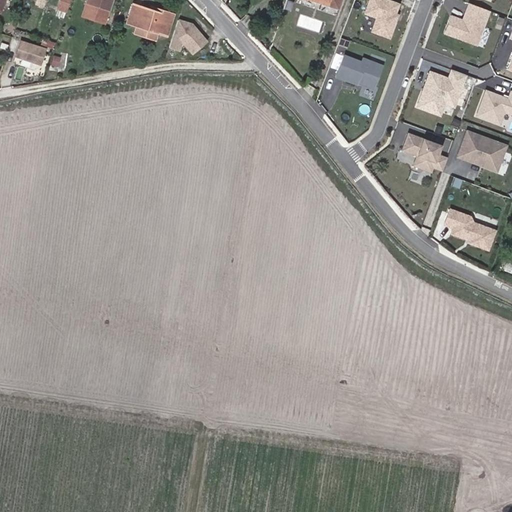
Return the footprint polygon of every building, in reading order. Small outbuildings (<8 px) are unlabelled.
[(69,0),(58,0),(55,9),(65,13),(69,0)] [(86,0),(86,3),(108,10),(111,0),(86,0)] [(339,0),(313,0),(337,8),(339,0)] [(395,17),(400,4),(389,0),(371,0),(367,12),(378,17),(373,31),(391,37),(398,18),(395,17)] [(82,15),(104,23),(108,10),(86,3),(82,15)] [(150,7),(149,10),(132,4),(126,23),(167,35),(173,14),(150,7)] [(171,44),(203,53),(209,31),(178,22),(171,44)] [(39,63),(43,49),(20,41),(15,55),(39,63)] [(375,86),(383,66),(363,58),(362,62),(345,55),(336,77),(357,84),(359,80),(375,86)] [(456,106),(467,74),(454,69),(450,78),(432,72),(419,106),(435,112),(439,100),(446,102),(456,106)] [(511,113),(511,91),(510,90),(507,98),(485,89),(475,114),(498,123),(503,110),(511,113)] [(441,114),(446,102),(439,100),(435,112),(441,114)] [(466,158),(476,134),(468,131),(459,155),(466,158)] [(441,145),(410,134),(404,149),(427,158),(425,164),(433,167),(444,171),(449,157),(438,154),(441,145)] [(498,172),(508,146),(476,134),(466,158),(486,166),(486,167),(498,172)] [(432,170),(433,167),(425,164),(427,158),(419,154),(415,164),(432,170)] [(460,188),(463,181),(456,178),(453,185),(460,188)] [(498,233),(476,224),(474,218),(454,211),(448,226),(456,229),(454,235),(473,243),(472,245),(491,252),(498,233)]
